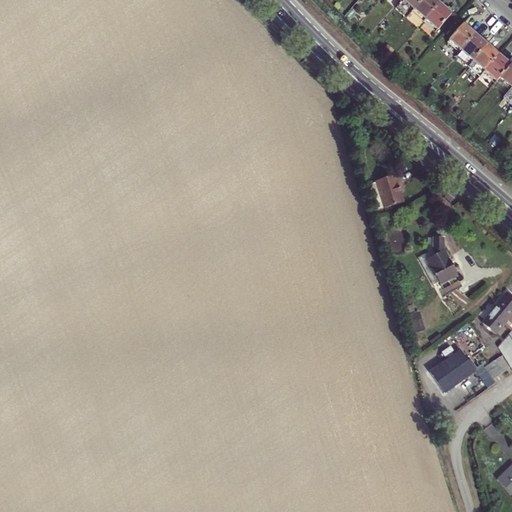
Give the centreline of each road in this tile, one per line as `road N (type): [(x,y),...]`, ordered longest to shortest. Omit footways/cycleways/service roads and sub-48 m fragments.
road 1 (primary): [(378,100),(511,225)]
road 2 (primary): [(511,203),(378,100)]
road 3 (unclassified): [(471,511),(455,459),(458,436),(511,386)]
road 4 (primary): [(378,100),(275,0)]
